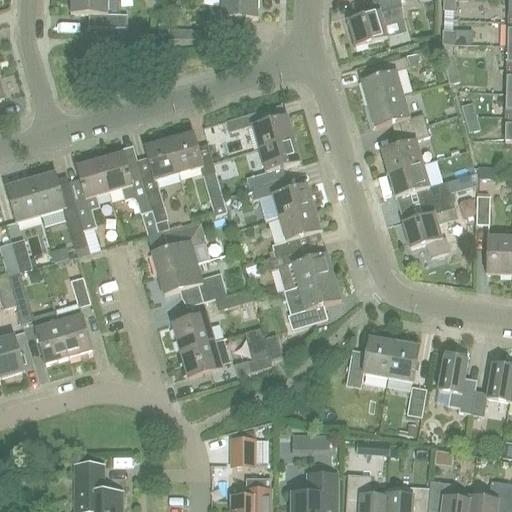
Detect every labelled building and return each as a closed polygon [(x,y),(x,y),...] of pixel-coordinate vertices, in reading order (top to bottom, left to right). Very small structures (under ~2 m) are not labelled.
[(108,0),(71,0),(71,17),(90,17),(89,30),(119,30),(119,18),(107,18),(108,0)] [(258,22),(258,0),(222,0),(222,9),(211,9),(210,33),(249,34),(250,21),(258,22)] [(403,19),(400,0),(372,0),(372,16),(347,23),(355,49),(388,40),(384,25),(403,19)] [(443,0),(443,13),(444,13),(454,13),(454,0),(443,0)] [(169,37),(169,27),(160,27),(160,37),(169,37)] [(454,48),(454,47),(454,33),(443,33),(443,47),(454,48)] [(361,84),(368,108),(403,98),(396,74),(420,67),(417,63),(420,62),(418,56),(374,69),(377,79),(361,84)] [(446,74),(456,71),(452,58),(442,61),(446,74)] [(456,71),(446,74),(450,87),(460,84),(456,71)] [(391,127),(394,138),(426,129),(423,117),(409,121),(403,98),(368,108),(375,131),(391,127)] [(466,122),(476,120),(472,106),(462,109),(466,122)] [(258,152),(294,142),(287,118),(270,123),(267,112),(227,124),(230,135),(252,128),(258,152)] [(476,120),(466,122),(470,136),(480,132),(476,120)] [(388,177),(423,167),(416,144),(429,140),(426,129),(394,138),(397,149),(381,153),(388,177)] [(169,143),(179,177),(203,170),(193,136),(169,143)] [(250,192),(287,181),(286,177),(284,170),(301,165),(294,142),(258,152),(265,176),(247,182),(250,192)] [(179,177),(169,143),(145,150),(154,177),(156,184),(179,177)] [(152,214),(147,196),(144,188),(134,191),(123,156),(99,163),(109,196),(122,192),(123,196),(126,198),(129,198),(135,197),(141,217),(152,214)] [(97,200),(109,196),(99,163),(76,169),(79,177),(87,204),(76,207),(79,220),(84,234),(94,231),(88,210),(96,208),(98,206),(98,204),(97,200)] [(409,196),(412,207),(450,196),(447,185),(430,190),(425,177),(423,167),(388,177),(395,201),(409,196)] [(228,216),(216,175),(203,179),(215,219),(228,216)] [(67,212),(58,182),(56,176),(30,184),(41,220),(67,212)] [(280,221),(314,211),(307,187),(290,193),(287,181),(250,192),(253,203),(273,198),(280,221)] [(41,220),(30,184),(7,190),(17,227),(41,220)] [(169,223),(159,192),(158,193),(158,192),(149,195),(147,196),(152,214),(156,227),(169,223)] [(459,224),(450,196),(412,207),(416,221),(402,225),(410,252),(427,248),(431,262),(447,257),(449,253),(446,242),(441,243),(437,230),(459,224)] [(477,200),(477,228),(489,228),(490,200),(477,200)] [(314,211),(280,221),(286,245),(273,249),(276,260),(307,250),(304,240),(321,235),(314,211)] [(84,234),(79,220),(67,224),(76,253),(88,250),(84,234)] [(209,262),(205,247),(200,229),(165,239),(169,251),(152,256),(158,277),(198,265),(209,262)] [(487,278),(511,278),(511,267),(511,241),(488,241),(487,278)] [(33,273),(33,272),(25,243),(12,247),(20,276),(33,273)] [(20,276),(12,247),(0,249),(0,250),(8,279),(20,276)] [(276,260),(268,262),(271,273),(293,266),(300,291),(334,280),(327,257),(311,262),(307,250),(276,260)] [(199,289),(204,306),(216,303),(244,295),(242,288),(226,292),(221,277),(203,282),(198,265),(158,277),(165,299),(199,289)] [(17,309),(22,328),(35,324),(29,305),(28,305),(28,303),(20,276),(8,279),(17,309)] [(0,281),(0,298),(4,313),(17,309),(8,279),(0,281)] [(334,280),(300,291),(306,314),(289,319),(293,334),(329,323),(325,310),(341,305),(334,280)] [(81,311),(92,307),(84,281),(72,284),(79,308),(55,315),(59,326),(69,363),(94,355),(81,311)] [(250,293),(244,295),(216,303),(219,314),(254,304),(250,293)] [(181,354),(215,344),(207,318),(173,328),(181,354)] [(69,363),(59,326),(36,333),(47,369),(69,363)] [(277,338),(266,341),(272,363),(283,360),(277,338)] [(0,343),(0,380),(0,382),(26,375),(15,339),(0,343)] [(364,377),(388,381),(394,346),(369,341),(366,356),(353,354),(346,389),(361,392),(364,377)] [(215,344),(181,354),(189,381),(223,371),(215,344)] [(419,350),(394,346),(388,381),(413,386),(419,350)] [(475,394),(476,387),(467,385),(465,382),(469,358),(445,354),(438,394),(451,396),(448,410),(459,412),(458,416),(471,418),(475,394)] [(234,368),(238,379),(272,369),(269,358),(234,368)] [(488,396),(475,394),(471,418),(484,420),(487,403),(510,407),(511,393),(511,365),(509,365),(503,369),(492,368),(488,396)] [(422,421),(427,393),(412,390),(407,418),(422,421)] [(314,455),(330,455),(330,440),(314,439),(314,455)] [(357,457),(367,458),(368,443),(358,442),(357,457)] [(255,443),(232,443),(232,470),(254,470),(255,443)] [(121,510),(121,495),(103,495),(103,469),(77,469),(76,511),(117,511),(118,510),(121,510)] [(336,511),(337,478),(308,478),(308,479),(312,479),(312,491),(308,491),(308,497),(293,497),(292,511),(336,511)] [(386,511),(387,493),(386,493),(386,500),(374,500),(374,491),(370,491),(371,480),(348,478),(346,509),(360,510),(360,511),(386,511)] [(246,482),(246,493),(246,500),(232,500),(231,511),(270,511),(271,482),(246,482)] [(455,488),(430,484),(429,492),(427,511),(469,511),(471,501),(471,500),(470,504),(454,502),(455,488)] [(484,502),(471,501),(469,511),(511,511),(511,487),(491,485),(489,496),(485,496),(484,502)] [(397,490),(387,493),(386,511),(427,511),(429,492),(397,490)]
